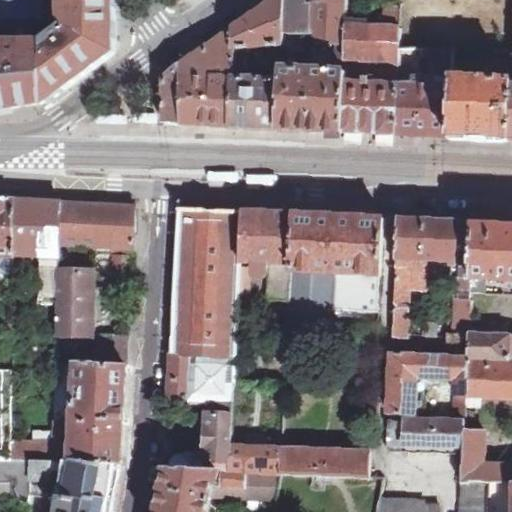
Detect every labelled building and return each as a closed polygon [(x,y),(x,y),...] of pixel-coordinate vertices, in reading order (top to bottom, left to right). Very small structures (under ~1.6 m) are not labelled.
[(0,0),(0,15),(43,16),(43,0),(0,0)] [(43,0),(43,16),(43,56),(44,104),(113,52),(113,0),(43,0)] [(235,28),(234,47),(283,43),(283,31),(284,0),(275,0),(256,14),(235,28)] [(284,0),(283,31),(302,31),(302,40),(346,42),(346,23),(347,0),(284,0)] [(388,0),(387,24),(346,23),(346,42),(347,42),(346,57),(391,59),(400,59),(401,46),(402,17),(402,0),(388,0)] [(192,123),(231,125),(233,78),(234,47),(235,28),(164,79),(165,111),(165,122),(192,123)] [(302,31),(283,31),(283,43),(283,51),(301,51),(302,40),(302,31)] [(0,110),(44,104),(43,56),(23,56),(22,42),(0,42),(0,110)] [(427,47),(415,47),(414,55),(426,56),(427,47)] [(435,79),(454,80),(455,48),(437,47),(435,79)] [(453,93),(511,94),(511,50),(455,48),(454,80),(453,93)] [(368,133),(397,134),(400,73),(400,59),(391,59),(391,84),(376,83),(375,76),(365,76),(365,72),(345,72),(342,131),(346,132),(368,133)] [(280,128),(342,131),(345,72),(345,69),(282,67),(281,79),(280,128)] [(454,80),(435,79),(414,77),(414,73),(400,73),(397,134),(421,135),(451,137),(453,93),(454,80)] [(254,127),(280,128),(281,79),(247,78),(240,78),(233,78),(231,125),(254,127)] [(511,119),(511,94),(453,93),(451,137),(511,140),(511,119)] [(97,119),(97,125),(128,125),(128,114),(97,114),(97,119)] [(248,176),(248,184),(278,185),(278,177),(248,176)] [(0,255),(15,256),(15,255),(17,200),(0,198),(0,255)] [(42,303),(58,303),(59,269),(60,247),(60,202),(17,200),(15,255),(42,255),(42,303)] [(113,278),(132,279),(133,250),(134,250),(136,206),(60,202),(60,247),(65,247),(114,249),(113,278)] [(210,405),(235,406),(241,292),(243,265),(243,260),(245,212),(214,210),(181,209),(172,362),(170,403),(210,405)] [(272,213),(245,212),(243,260),(270,262),(269,299),(290,300),(295,213),(272,213)] [(316,214),(295,213),(290,300),(288,343),(330,345),(333,308),(380,310),(385,218),(345,216),(316,214)] [(473,262),(475,223),(401,219),(398,257),(428,259),(453,260),(457,261),(465,261),(473,262)] [(511,225),(475,223),(473,262),(472,277),(511,279),(511,225)] [(59,269),(68,270),(68,260),(65,260),(65,247),(60,247),(59,269)] [(428,259),(398,257),(395,326),(401,326),(401,329),(409,329),(411,288),(427,289),(428,259)] [(473,262),(465,261),(465,265),(463,265),(462,276),(464,277),(463,287),(471,287),(472,277),(473,262)] [(251,266),(243,265),(241,292),(249,292),(251,266)] [(92,335),(94,271),(68,270),(59,269),(58,303),(58,334),(92,335)] [(458,332),(472,332),(472,323),(473,304),(459,304),(458,332)] [(470,354),(471,341),(439,339),(439,324),(424,323),(424,338),(394,337),(393,351),(470,354)] [(470,358),(511,360),(511,335),(511,336),(511,324),(472,323),(472,332),(471,341),(470,354),(470,358)] [(102,364),(127,365),(129,339),(103,337),(102,364)] [(470,354),(393,351),(390,412),(416,414),(427,410),(428,396),(419,395),(420,377),(425,378),(425,383),(431,384),(431,380),(456,380),(456,395),(468,396),(468,394),(470,358),(470,354)] [(511,396),(511,360),(470,358),(468,394),(511,396)] [(66,457),(122,464),(127,365),(102,364),(57,362),(57,448),(57,460),(66,461),(66,457)] [(0,369),(0,457),(14,458),(14,370),(0,369)] [(468,396),(456,395),(455,422),(467,422),(467,421),(468,396)] [(216,469),(233,470),(233,449),(233,448),(235,416),(235,411),(235,406),(210,405),(207,469),(216,469)] [(465,452),(466,431),(467,422),(455,422),(389,420),(388,447),(392,450),(465,452)] [(274,443),(283,443),(284,430),(274,430),(274,443)] [(487,432),(473,431),(466,431),(465,452),(463,482),(471,482),(471,480),(493,481),(511,481),(511,465),(485,464),(487,432)] [(40,447),(40,460),(57,460),(57,448),(40,447)] [(233,449),(233,470),(282,472),(282,470),(283,452),(233,449)] [(283,452),(282,470),(372,475),(373,452),(283,449),(283,452)] [(31,499),(31,491),(33,459),(14,458),(0,457),(0,481),(12,481),(12,499),(31,499)] [(112,511),(122,464),(66,457),(66,461),(57,460),(40,460),(33,459),(31,491),(54,496),(53,501),(51,500),(50,505),(58,506),(56,511),(112,511)] [(158,511),(208,511),(212,494),(216,469),(207,469),(166,467),(158,511)] [(216,469),(212,494),(277,499),(282,472),(233,470),(216,469)] [(491,511),(493,481),(471,480),(471,482),(463,482),(461,511),(491,511)] [(510,511),(511,502),(511,481),(493,481),(491,511),(510,511)] [(379,511),(440,511),(441,503),(427,503),(427,499),(383,497),(379,511)]
